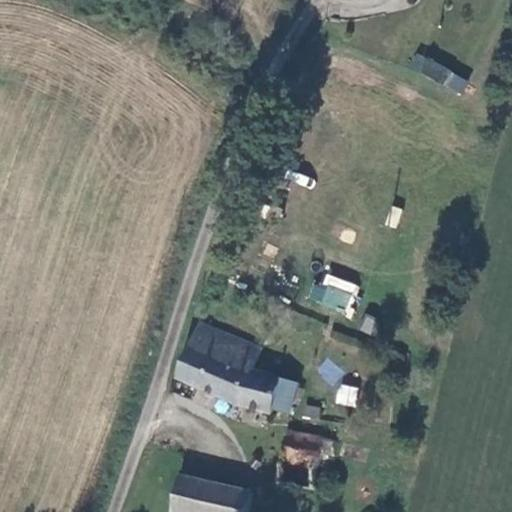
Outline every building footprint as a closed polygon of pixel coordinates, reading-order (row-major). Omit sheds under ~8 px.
[(407,68),(461,93),(468,78),(414,53),(407,68)] [(311,299),(347,313),(358,285),(322,271),(311,299)] [(188,346),(175,378),(236,402),(270,413),(271,408),(287,412),(297,384),(251,368),(259,346),(197,324),(188,346)] [(334,385),(344,372),(326,358),(316,371),(334,385)] [(338,384),(335,403),(355,407),(358,387),(338,384)] [(331,457),(334,443),(286,432),(276,484),(311,492),(320,455),(331,457)] [(244,511),(248,495),(177,478),(169,511),(244,511)]
